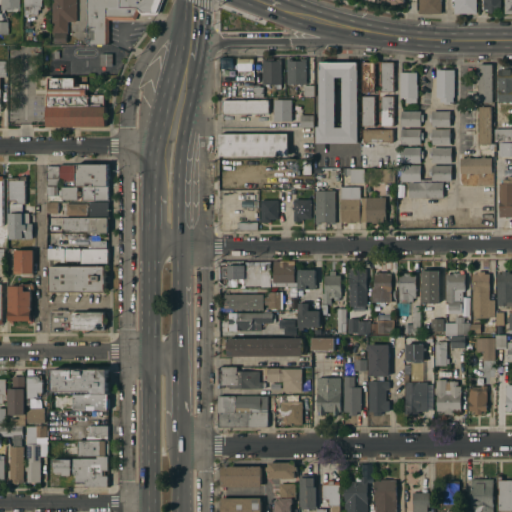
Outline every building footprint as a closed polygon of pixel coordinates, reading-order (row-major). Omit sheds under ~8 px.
[(0,0),(19,0),(19,7),(18,7),(18,8),(13,8),(13,9),(0,9),(0,0)] [(23,0),(41,0),(41,6),(39,6),(39,9),(37,9),(37,14),(23,14),(23,0)] [(51,0),(75,0),(75,21),(67,21),(67,33),(66,33),(65,43),(53,42),(53,33),(51,33),(51,0)] [(87,0),(160,0),(156,13),(141,14),(138,10),(134,19),(108,19),(108,44),(87,44),(87,0)] [(418,0),(440,0),(440,13),(418,13),(418,0)] [(453,0),(475,0),(475,13),(453,13),(453,0)] [(482,0),(499,0),(500,9),(494,9),(494,14),(487,14),(487,9),(482,9),(482,0)] [(511,0),(503,0),(504,13),(511,12),(511,0)] [(111,65),(109,65),(99,66),(99,53),(111,53),(111,65)] [(237,75),(253,74),(252,58),(236,59),(237,75)] [(262,64),(262,59),(267,59),(267,61),(276,61),(276,59),(281,59),(281,88),(275,88),(275,84),(268,84),(268,88),(263,88),(263,96),(253,96),(253,84),(254,84),(254,64),(262,64)] [(305,84),(286,84),(286,59),(292,59),(292,61),(300,61),(300,59),(305,59),(305,84)] [(316,143),(316,126),(319,126),(319,62),(355,62),(355,69),(357,69),(356,143),(316,143)] [(374,92),(361,92),(361,62),(374,62),(374,92)] [(393,92),(381,92),(381,62),(393,63),(393,92)] [(491,65),(492,102),(478,102),(478,65),(491,65)] [(511,102),(498,102),(498,69),(511,69),(511,102)] [(454,70),(453,97),(452,97),(452,102),(451,102),(451,104),(443,104),(443,102),(440,102),(440,97),(435,97),(436,70),(454,70)] [(416,103),(405,102),(405,98),(399,98),(399,72),(416,72),(416,103)] [(48,91),(48,89),(46,89),(46,83),(48,83),(48,77),(74,77),(74,83),(89,83),(89,89),(86,89),(86,91),(48,91)] [(313,96),(303,96),(303,85),(313,85),(313,96)] [(86,94),(103,94),(103,106),(105,106),(105,126),(46,126),(46,94),(48,94),(48,91),(86,91),(86,94)] [(374,126),(361,126),(361,96),(374,96),(374,126)] [(393,126),(380,126),(380,96),(393,96),(393,126)] [(268,113),(222,114),(221,100),(268,100),(268,113)] [(291,100),(291,121),(273,121),(273,100),(291,100)] [(491,107),(491,144),(479,144),(478,107),(491,107)] [(420,115),(422,115),(422,121),(420,121),(420,126),(401,126),(401,111),(420,111),(420,115)] [(449,127),(431,127),(431,121),(429,121),(429,115),(431,115),(431,111),(449,111),(449,127)] [(313,127),(300,127),(300,115),(312,115),(313,127)] [(392,142),(362,142),(362,129),(392,129),(392,142)] [(420,132),(422,132),(422,139),(420,139),(420,145),(400,145),(400,129),(420,129),(420,132)] [(449,145),(431,144),(431,139),(429,139),(429,132),(431,132),(431,129),(449,129),(449,145)] [(511,141),(494,141),(494,129),(511,129),(511,141)] [(287,156),(219,156),(219,133),(287,133),(287,156)] [(511,156),(499,156),(499,142),(511,142),(511,156)] [(420,150),(422,150),(422,158),(420,158),(420,163),(400,163),(400,147),(420,147),(420,150)] [(450,163),(431,163),(431,157),(429,157),(429,151),(431,151),(431,147),(450,147),(450,163)] [(491,173),(459,173),(459,158),(466,158),(466,157),(469,157),(469,158),(480,158),(480,157),(484,157),(484,158),(491,158),(491,173)] [(74,182),(74,164),(58,164),(59,182),(74,182)] [(82,186),(75,186),(76,164),(108,165),(107,186),(82,187),(82,186)] [(426,198),(409,197),(409,182),(419,182),(419,181),(400,181),(400,165),(420,165),(420,180),(426,180),(426,198)] [(450,181),(431,181),(431,175),(428,175),(428,168),(431,168),(431,165),(450,165),(450,181)] [(58,185),(46,185),(46,166),(58,166),(58,185)] [(363,182),(350,183),(349,175),(343,176),(342,168),(349,168),(349,169),(363,169),(363,182)] [(373,182),(373,169),(394,169),(394,182),(373,182)] [(9,204),(16,204),(16,200),(8,200),(8,177),(18,177),(18,176),(25,176),(25,181),(24,181),(24,203),(21,203),(21,213),(28,213),(28,223),(32,224),(31,239),(9,239),(9,204)] [(511,217),(499,217),(500,183),(503,183),(503,179),(508,179),(508,176),(511,176),(511,217)] [(430,180),(430,182),(442,182),(442,198),(426,198),(426,180),(430,180)] [(56,186),(56,195),(46,196),(46,186),(56,186)] [(107,186),(107,200),(82,200),(82,187),(107,186)] [(61,187),(76,187),(76,191),(79,191),(79,196),(76,196),(76,199),(61,200),(61,187)] [(364,222),(354,222),(354,223),(346,223),(346,222),(340,222),(340,187),(360,187),(360,197),(364,197),(364,222)] [(334,224),(329,224),(329,221),(319,221),(320,224),(315,224),(315,191),(334,191),(334,224)] [(385,197),(385,221),(380,221),(380,223),(371,223),(371,222),(364,222),(364,197),(385,197)] [(310,219),(302,219),(302,221),(293,221),(293,199),(310,199),(310,219)] [(239,200),(256,200),(257,208),(240,208),(239,200)] [(277,219),(270,219),(270,222),(261,222),(261,200),(277,200),(277,206),(277,219)] [(46,213),(46,202),(57,202),(57,214),(46,213)] [(89,217),(89,202),(107,202),(107,217),(89,217)] [(66,203),(85,204),(87,205),(87,208),(86,208),(85,215),(66,215),(66,203)] [(107,233),(88,233),(88,231),(72,231),(72,229),(64,229),(64,218),(89,217),(107,217),(107,233)] [(257,229),(237,230),(237,222),(257,222),(257,229)] [(107,248),(107,264),(79,264),(79,261),(60,262),(60,260),(47,260),(47,249),(90,248),(106,248),(107,248)] [(14,249),(33,250),(32,274),(13,273),(14,249)] [(293,265),(293,282),(296,282),(296,286),(262,286),(262,285),(228,286),(228,279),(220,279),(220,266),(227,266),(227,265),(270,265),(270,276),(269,276),(269,278),(272,278),(272,265),(279,265),(279,262),(287,262),(287,265),(293,265)] [(104,266),(104,292),(49,292),(49,266),(104,266)] [(439,303),(422,303),(422,268),(439,268),(439,303)] [(366,306),(349,306),(349,282),(348,282),(347,276),(349,276),(349,270),(366,269),(366,306)] [(315,289),(298,289),(298,270),(315,270),(315,289)] [(335,275),(340,275),(340,285),(341,285),(341,293),(340,293),(340,298),(330,298),(330,304),(322,304),(322,293),(324,293),(324,275),(329,275),(329,271),(335,271),(335,275)] [(494,317),(488,317),(488,318),(473,318),(473,310),(472,310),(471,274),(476,274),(476,271),(484,271),(484,274),(489,274),(489,294),(488,294),(489,300),(493,300),(494,317)] [(511,306),(496,306),(496,273),(501,273),(501,271),(509,271),(509,274),(511,274),(511,306)] [(373,289),(373,272),(390,272),(390,302),(371,302),(371,289),(373,289)] [(398,275),(404,275),(404,273),(410,273),(410,274),(415,274),(415,298),(412,298),(412,301),(407,301),(407,299),(398,300),(398,275)] [(446,274),(452,274),(452,273),(459,273),(459,274),(464,274),(464,291),(462,291),(462,303),(460,303),(460,313),(446,313),(446,304),(446,274)] [(30,289),(30,321),(29,321),(29,322),(26,322),(26,320),(11,321),(11,322),(9,322),(8,286),(15,286),(15,284),(32,283),(32,289),(30,289)] [(282,309),(268,309),(268,305),(264,305),(264,296),(267,296),(267,292),(282,292),(282,309)] [(256,308),(256,310),(254,310),(254,309),(249,309),(249,310),(247,310),(247,308),(240,308),(240,310),(238,310),(238,309),(232,309),(232,308),(225,308),(225,295),(232,295),(232,294),(236,294),(236,295),(241,295),(241,294),(245,293),(245,295),(253,295),(253,293),(257,293),(257,295),(262,295),(262,308),(256,308)] [(318,327),(303,327),(303,330),(298,330),(298,303),(308,303),(308,310),(319,311),(318,327)] [(419,334),(412,334),(412,321),(410,321),(410,317),(412,317),(412,307),(419,307),(419,334)] [(345,332),(337,332),(337,309),(345,309),(345,332)] [(103,312),(103,311),(105,311),(105,329),(70,329),(70,323),(69,323),(69,321),(70,321),(70,312),(103,312)] [(272,323),(261,323),(261,327),(262,327),(262,329),(261,329),(261,331),(232,330),(232,325),(228,325),(228,318),(232,318),(232,313),(272,313),(272,323)] [(463,323),(468,323),(468,335),(456,335),(445,335),(445,323),(454,323),(454,317),(463,317),(463,323)] [(430,318),(442,318),(442,330),(430,331),(430,318)] [(370,335),(357,335),(357,321),(370,321),(370,335)] [(376,334),(376,321),(394,321),(394,334),(376,334)] [(480,333),(470,333),(470,324),(480,324),(480,333)] [(292,327),(291,336),(283,335),(283,326),(292,327)] [(495,348),(495,335),(505,335),(505,348),(504,348),(495,348)] [(450,348),(450,336),(464,336),(464,348),(450,348)] [(449,342),(446,342),(445,359),(448,359),(448,364),(445,364),(445,365),(435,365),(435,341),(436,341),(436,337),(449,337),(449,342)] [(227,356),(227,338),(302,338),(302,356),(227,356)] [(339,338),(339,344),(334,344),(334,350),(333,350),(333,352),(312,352),(312,350),(311,350),(311,338),(339,338)] [(494,361),(482,361),(482,352),(476,351),(476,338),(494,338),(494,361)] [(388,353),(389,353),(389,358),(388,358),(388,372),(389,372),(389,375),(388,375),(388,376),(383,376),(383,381),(388,381),(388,390),(385,390),(385,401),(388,401),(388,412),(381,412),(381,415),(373,415),(373,412),(368,412),(368,381),(377,381),(377,376),(375,376),(375,379),(369,379),(369,376),(368,376),(368,344),(388,344),(388,353)] [(423,348),(425,348),(425,351),(423,351),(423,362),(413,362),(413,361),(406,361),(406,344),(423,344),(423,348)] [(356,415),(348,415),(348,412),(343,412),(344,357),(353,357),(353,355),(360,355),(360,359),(366,359),(366,370),(353,370),(353,387),(361,387),(361,411),(356,411),(356,415)] [(301,391),(282,392),(282,381),(267,382),(267,388),(236,388),(236,385),(219,385),(219,367),(237,367),(237,369),(243,369),(243,367),(259,367),(263,368),(278,368),(278,369),(300,368),(301,391)] [(90,392),(52,392),(52,369),(108,369),(108,394),(90,394),(90,392)] [(9,419),(18,419),(18,415),(8,415),(8,389),(12,389),(12,376),(23,376),(23,414),(24,414),(24,425),(9,425),(9,419)] [(37,393),(37,397),(33,397),(33,399),(26,399),(26,376),(37,376),(39,378),(39,379),(42,379),(42,393),(37,393)] [(340,411),(338,411),(338,415),(332,415),(332,411),(324,412),(325,415),(319,415),(319,412),(317,412),(317,378),(340,378),(340,411)] [(460,411),(452,411),(452,414),(444,414),(444,411),(436,411),(436,395),(435,395),(434,388),(435,388),(435,379),(445,379),(445,393),(449,393),(449,381),(457,381),(457,386),(460,386),(460,411)] [(418,411),(418,414),(405,414),(405,382),(427,382),(427,411),(418,411)] [(486,411),(481,411),(481,414),(474,414),(474,411),(468,411),(468,402),(468,396),(468,387),(480,387),(480,386),(486,386),(486,411)] [(108,394),(107,410),(73,410),(73,395),(90,395),(90,394),(108,394)] [(217,427),(217,396),(267,396),(268,426),(219,427),(217,427)] [(284,424),(284,415),(280,415),(280,402),(301,402),(301,425),(284,424)] [(26,411),(30,412),(30,407),(44,408),(44,423),(26,422),(26,411)] [(81,425),(107,426),(107,441),(81,441),(81,425)] [(20,446),(12,445),(12,436),(7,436),(7,426),(22,426),(22,436),(20,436),(20,446)] [(39,461),(40,461),(39,482),(26,482),(27,471),(25,471),(26,465),(27,444),(26,444),(26,427),(36,427),(36,426),(46,426),(46,452),(40,452),(39,461)] [(96,456),(78,456),(78,441),(81,441),(107,441),(107,442),(108,442),(108,456),(96,456)] [(23,447),(23,460),(25,460),(25,465),(23,465),(23,482),(17,482),(17,483),(13,483),(9,483),(9,446),(23,447)] [(107,471),(105,470),(104,476),(107,476),(107,487),(85,486),(85,482),(75,482),(75,474),(71,474),(70,476),(62,475),(62,473),(54,473),(54,472),(52,472),(52,459),(70,460),(70,458),(96,459),(96,456),(108,456),(107,471)] [(295,463),(295,478),(268,478),(268,464),(295,463)] [(260,487),(221,487),(221,467),(260,467),(260,487)] [(511,511),(498,511),(497,494),(498,494),(498,488),(497,476),(503,476),(503,480),(511,480),(511,511)] [(344,511),(344,477),(351,477),(351,482),(360,482),(360,477),(367,477),(367,511),(344,511)] [(300,509),(299,478),(313,478),(313,485),(315,485),(315,509),(300,509)] [(396,511),(374,511),(374,481),(381,481),(381,479),(389,479),(389,480),(396,480),(396,511)] [(492,511),(474,511),(474,509),(470,509),(471,479),(492,479),(492,511)] [(333,485),(339,485),(339,506),(327,506),(327,500),(321,500),(322,484),(327,485),(327,481),(333,481),(333,485)] [(446,483),(446,481),(458,481),(459,504),(442,504),(441,483),(446,483)] [(292,503),(290,503),(290,511),(274,511),(274,500),(279,500),(279,499),(279,484),(294,483),(295,499),(292,499),(292,503)] [(412,511),(412,493),(428,493),(428,507),(427,507),(427,511),(412,511)] [(261,511),(221,511),(221,498),(261,498),(261,511)]
